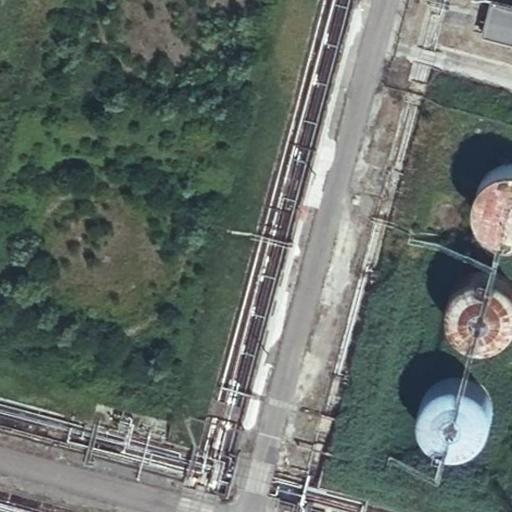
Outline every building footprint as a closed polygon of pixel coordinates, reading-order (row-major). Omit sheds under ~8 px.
[(511,5),(490,0),(481,33),(511,40),(511,5)] [(511,160),(511,161),(506,161),(501,162),(497,164),(493,167),(489,169),(485,173),(482,176),(479,181),(477,185),(475,190),(475,194),(474,199),(474,204),(475,209),(477,214),(479,218),(482,222),(485,226),(488,230),(492,233),(496,235),(501,237),(506,238),(511,239),(511,238),(511,160)] [(457,212),(458,209),(457,205),(455,202),(452,200),(448,199),(445,200),(442,201),(439,204),(438,208),(438,211),(440,215),(442,217),(446,219),(449,219),(453,218),(456,216),(457,212)] [(511,278),(509,276),(505,273),(501,271),(497,269),(492,268),(487,267),(482,267),(477,268),(472,269),(468,271),(463,273),(459,276),(456,279),(453,283),(450,287),(448,291),(446,296),(445,301),(445,306),(445,311),(446,316),(448,320),(450,325),(452,329),(456,333),(459,336),(463,339),(467,342),(472,343),(477,345),(482,345),(486,345),(491,345),(496,343),(501,342),(505,339),(509,336),(511,333),(511,278)] [(491,426),(492,421),(493,417),(494,412),(493,407),(492,401),(491,397),(489,393),(486,388),(483,384),(480,381),(476,378),(471,376),(467,374),(462,373),(457,372),(452,372),(447,373),(442,374),(438,376),(434,378),(430,381),(426,384),(423,388),(421,392),(418,397),(417,401),(416,406),(415,411),(416,416),(417,421),(418,425),(420,430),(423,434),(426,438),(429,441),(434,444),(438,446),(442,448),(447,450),(452,450),(457,450),(462,450),(466,448),(471,447),(475,444),(479,441),(483,438),(486,434),(489,430),(491,426)]
